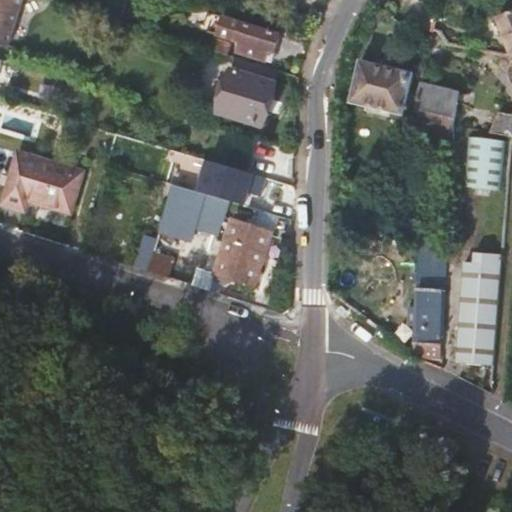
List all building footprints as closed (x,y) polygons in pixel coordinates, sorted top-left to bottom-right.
[(0,0),(0,43),(9,46),(22,0),(0,0)] [(205,22),(211,23),(214,13),(209,11),(205,22)] [(511,11),(497,17),(510,54),(511,53),(511,11)] [(214,13),(211,23),(209,31),(243,42),(240,52),(268,61),(271,50),(276,51),(281,34),(214,13)] [(271,104),(281,71),(238,58),(228,91),(271,104)] [(361,60),(352,102),(405,115),(414,72),(361,60)] [(460,91),(420,83),(417,98),(425,101),(422,116),(454,121),(460,91)] [(195,90),(187,116),(201,120),(208,94),(195,90)] [(264,126),(271,104),(228,91),(222,112),(264,126)] [(428,139),(453,144),(454,121),(422,116),(425,101),(417,98),(416,98),(412,116),(421,119),(418,136),(428,139)] [(491,130),(511,132),(511,114),(493,112),(491,130)] [(504,137),(469,136),(467,184),(503,186),(504,137)] [(453,144),(428,139),(428,152),(445,156),(453,157),(453,144)] [(271,173),(274,142),(242,140),(241,157),(256,158),(255,172),(271,173)] [(82,172),(18,153),(3,204),(24,212),(29,200),(69,213),(82,172)] [(227,200),(164,182),(162,189),(172,192),(166,211),(198,220),(202,209),(222,214),(227,200)] [(272,233),(234,222),(218,274),(216,279),(237,286),(239,281),(255,286),(272,233)] [(460,358),(497,360),(501,302),(504,254),(474,252),(474,259),(473,264),(463,263),(460,358)] [(155,253),(150,273),(169,279),(175,259),(155,253)] [(443,287),(418,286),(416,344),(442,346),(443,287)] [(254,402),(245,397),(236,412),(244,417),(254,402)]
